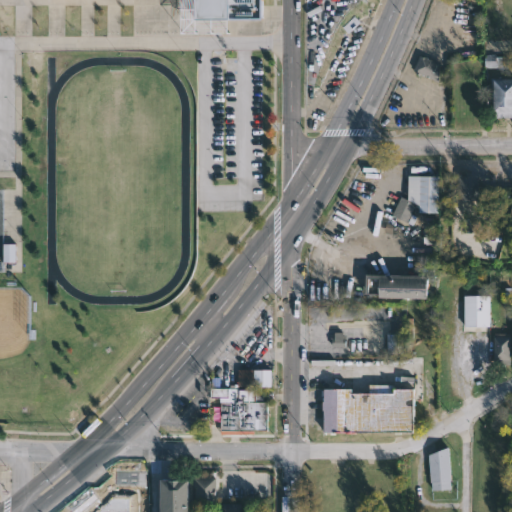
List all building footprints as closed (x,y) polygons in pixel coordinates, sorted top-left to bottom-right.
[(261,0),(261,21),(193,21),(193,0),(261,0)] [(439,65),(438,83),(412,69),(418,55),(439,65)] [(510,56),(485,57),(485,68),(504,67),(504,64),(510,64),(510,56)] [(511,117),(508,117),(495,117),(494,79),(511,79),(511,117)] [(438,175),(437,211),(418,210),(418,205),(415,205),(406,222),(391,214),(401,195),(407,198),(408,174),(438,175)] [(476,199),(459,199),(459,176),(476,176),(476,199)] [(15,262),(15,244),(3,244),(4,262),(15,262)] [(427,275),(427,298),(379,297),(379,294),(365,293),(365,273),(427,275)] [(465,326),(463,326),(463,294),(489,294),(489,326),(465,326)] [(401,353),(385,353),(385,333),(401,333),(401,353)] [(511,333),(510,364),(493,363),(495,333),(511,333)] [(271,386),(239,386),(239,369),(271,369),(271,386)] [(221,376),(220,387),(230,387),(230,384),(237,384),(237,388),(255,389),(255,393),(265,394),(265,401),(268,401),(268,430),(220,429),(220,397),(210,397),(211,388),(212,388),(212,376),(221,376)] [(389,384),(389,388),(410,388),(409,431),(329,430),(329,431),(321,431),(321,388),(349,388),(349,392),(366,392),(367,383),(389,384)] [(437,481),(437,487),(430,487),(430,482),(429,482),(426,454),(446,446),(449,480),(437,481)] [(193,506),(193,477),(213,477),(213,506),(193,506)] [(185,478),(185,511),(157,511),(157,478),(185,478)]
